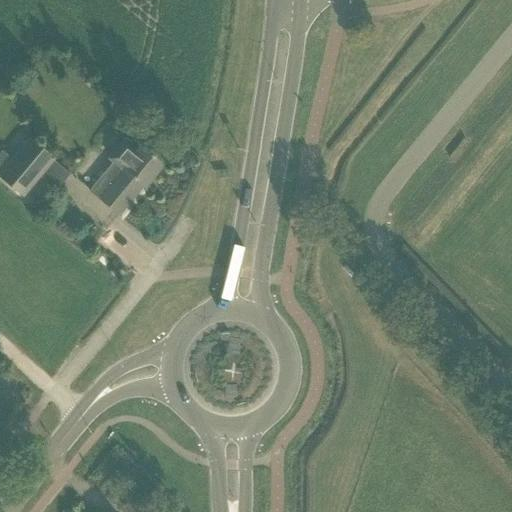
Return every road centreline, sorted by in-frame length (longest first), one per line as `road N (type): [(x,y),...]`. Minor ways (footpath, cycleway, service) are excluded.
road 1 (secondary): [(264,316),(299,0)]
road 2 (secondary): [(271,0),(233,272),(218,310)]
road 3 (track): [(304,165),(437,0)]
road 4 (tertiary): [(3,511),(102,392)]
road 5 (secondary): [(251,428),(276,414),(295,362),(285,335),(264,316)]
